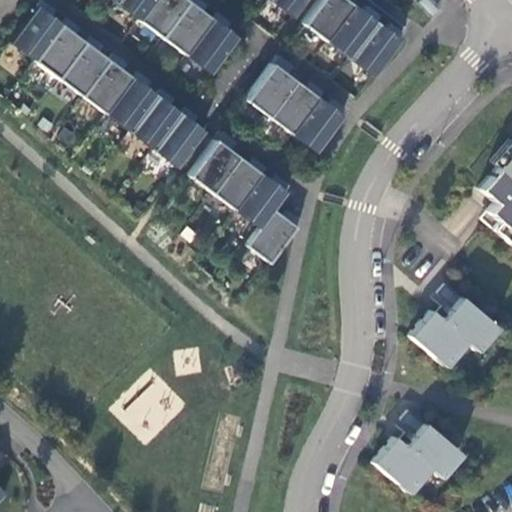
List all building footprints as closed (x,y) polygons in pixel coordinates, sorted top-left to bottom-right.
[(119,0),(115,7),(139,24),(156,0),(119,0)] [(181,0),(156,0),(139,24),(162,42),(189,6),(181,0)] [(202,6),(194,0),(189,6),(197,12),(202,6)] [(272,0),(269,4),(294,22),(310,0),(272,0)] [(304,30),(325,46),(352,10),(339,0),(322,0),(302,28),(304,30)] [(51,12),(42,5),(37,11),(46,17),(51,12)] [(197,12),(189,6),(162,42),(186,60),(213,24),(197,12)] [(352,10),(325,46),(348,63),(375,27),(367,21),(352,10)] [(46,17),(37,11),(10,47),(35,65),(62,29),(46,17)] [(380,21),(372,15),(367,21),(375,27),(380,21)] [(226,24),(217,18),(213,24),(221,30),(226,24)] [(74,29),(66,23),(62,29),(70,35),(74,29)] [(221,30),(213,24),(186,60),(210,78),(238,42),(221,30)] [(375,27),(348,63),(372,81),(399,45),(398,44),(390,38),(375,27)] [(70,35),(62,29),(35,65),(58,83),(85,47),(70,35)] [(403,38),(395,32),(390,38),(398,44),(403,38)] [(98,47),(90,41),(85,47),(94,53),(98,47)] [(94,53),(85,47),(58,83),(82,100),(109,65),(94,53)] [(122,65),(114,59),(109,65),(117,71),(122,65)] [(286,66),(278,60),(272,68),(280,74),(286,66)] [(117,71),(109,65),(82,100),(106,118),(133,82),(117,71)] [(248,106),(269,122),(296,86),(280,74),(272,68),(245,104),(248,106)] [(145,82),(137,76),(133,82),(141,88),(145,82)] [(141,88),(133,82),(106,118),(130,136),(156,100),(141,88)] [(296,86),(269,122),(291,138),(318,103),(310,97),(296,86)] [(323,97),(315,91),(310,97),(318,103),(323,97)] [(169,100),(161,94),(156,100),(165,106),(169,100)] [(165,106),(156,100),(130,136),(153,154),(180,118),(165,106)] [(318,103),(291,138),(315,157),(342,121),(342,120),(333,114),(318,103)] [(346,114),(338,108),(333,114),(342,120),(346,114)] [(193,118),(185,111),(180,118),(188,124),(193,118)] [(188,124),(180,118),(153,154),(178,172),(204,136),(188,124)] [(229,142),(221,137),(215,145),(223,150),(229,142)] [(191,181),(212,198),(238,162),(223,150),(215,145),(215,144),(188,180),(191,181)] [(511,154),(497,171),(478,193),(494,207),(501,213),(487,229),(507,247),(511,241),(511,154)] [(238,162),(212,198),(234,215),(261,179),(253,173),(238,162)] [(266,173),(258,167),(253,173),(261,179),(266,173)] [(261,179),(234,215),(257,232),(272,214),(277,208),(285,197),(276,190),(261,179)] [(290,191),(281,184),(276,190),(285,197),(290,191)] [(501,213),(494,207),(480,223),(487,229),(501,213)] [(257,232),(244,249),(269,268),(300,225),(292,219),(287,225),(272,214),(257,232)] [(430,334),(407,343),(442,370),(462,351),(476,354),(497,332),(447,287),(434,301),(438,316),(430,334)] [(369,458),(371,468),(406,500),(429,473),(437,480),(459,457),(413,414),(400,426),(397,443),(369,458)]
